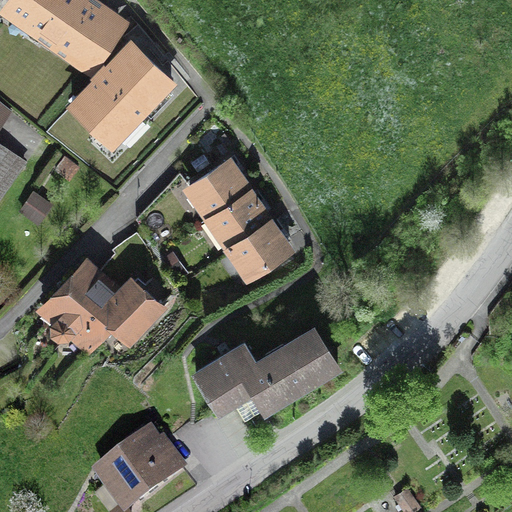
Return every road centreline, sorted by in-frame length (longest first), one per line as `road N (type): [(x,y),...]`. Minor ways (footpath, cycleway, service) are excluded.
road 1 (tertiary): [(193,511),(394,369),(468,296),(511,236)]
road 2 (residential): [(207,102),(0,327)]
